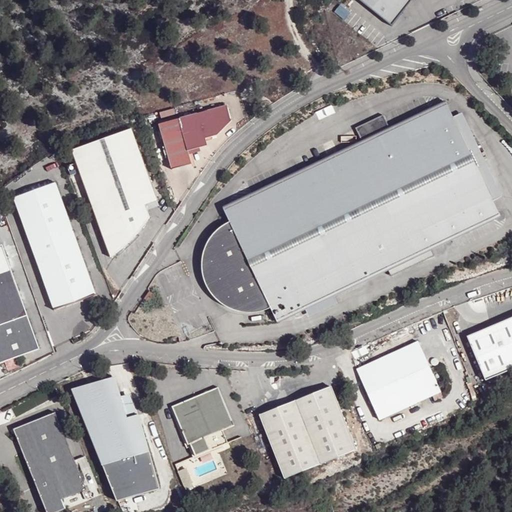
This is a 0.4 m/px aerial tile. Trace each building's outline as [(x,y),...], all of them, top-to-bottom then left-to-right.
[(356,0),(393,29),(416,0),(356,0)] [(161,122),(173,170),(193,165),(189,150),(209,145),(207,138),(219,134),(223,132),(227,126),(233,121),(229,105),(161,122)] [(446,105),(223,209),(234,231),(233,231),(230,232),(227,234),(223,237),(219,240),(215,245),(212,250),(211,252),(210,256),(209,261),(208,264),(209,270),(209,273),(211,278),(212,282),(213,284),(215,287),(217,290),(219,292),(222,295),(228,299),(233,301),(245,304),(251,303),(259,301),(264,298),(276,322),(305,307),(332,294),(387,269),(415,256),(419,263),(433,257),(429,249),(499,215),(493,202),(452,117),(446,105)] [(461,113),(452,117),(493,202),(502,197),(461,113)] [(383,116),(356,129),(363,141),(390,128),(383,116)] [(73,151),(111,258),(129,244),(142,229),(146,204),(158,200),(133,129),(73,151)] [(14,197),(54,309),(98,294),(57,181),(14,197)] [(4,246),(0,246),(0,364),(41,350),(29,316),(4,246)] [(415,256),(387,269),(391,276),(419,263),(415,256)] [(332,294),(305,307),(310,318),(337,305),(332,294)] [(511,316),(465,335),(485,387),(511,376),(511,316)] [(417,342),(356,370),(379,420),(441,393),(417,342)] [(115,377),(101,381),(105,393),(119,389),(115,377)] [(101,381),(73,389),(118,501),(161,488),(143,427),(139,414),(127,418),(119,389),(105,393),(101,381)] [(234,425),(218,386),(180,403),(176,415),(187,444),(190,442),(195,456),(227,443),(223,430),(234,425)] [(330,387),(259,414),(284,479),(355,451),(330,387)] [(55,412),(13,430),(47,511),(58,511),(91,499),(55,412)] [(186,467),(178,470),(185,488),(193,485),(186,467)]
